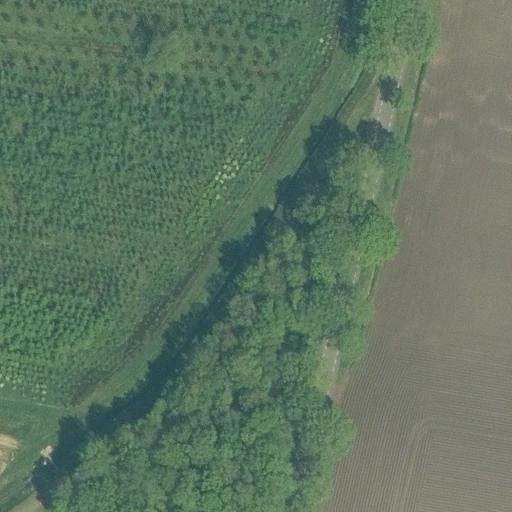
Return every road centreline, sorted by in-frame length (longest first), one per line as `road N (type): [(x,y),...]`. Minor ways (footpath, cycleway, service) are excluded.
road 1 (track): [(395,67),(190,379),(27,511)]
road 2 (tertiary): [(395,67),(293,511)]
